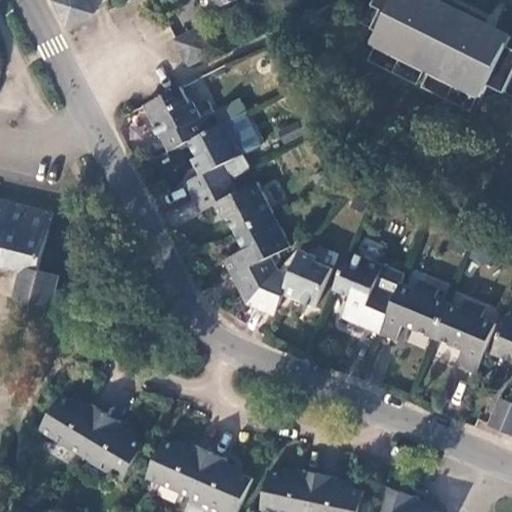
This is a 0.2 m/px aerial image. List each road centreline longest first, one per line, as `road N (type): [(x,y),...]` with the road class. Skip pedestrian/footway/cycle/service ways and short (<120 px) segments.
road 1 (residential): [(91,119),(189,308),(224,345),(489,457)]
road 2 (residential): [(29,0),(91,119)]
